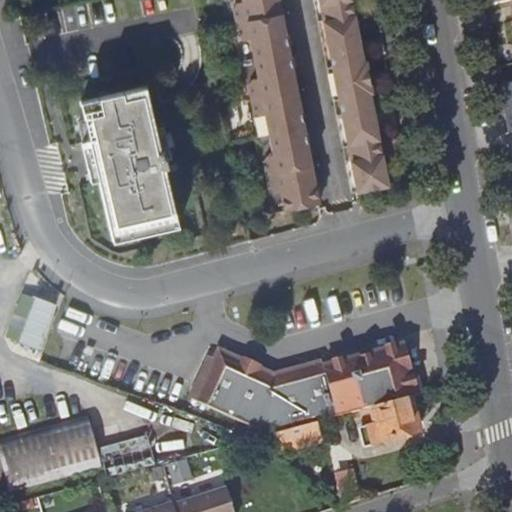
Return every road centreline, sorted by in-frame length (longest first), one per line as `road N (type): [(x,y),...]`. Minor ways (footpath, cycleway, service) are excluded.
road 1 (residential): [(0,85),(58,258),(110,289),(144,292),(196,281),(464,209)]
road 2 (tertiary): [(509,463),(464,209)]
road 3 (tertiary): [(464,209),(430,0)]
road 4 (residential): [(361,511),(509,463)]
